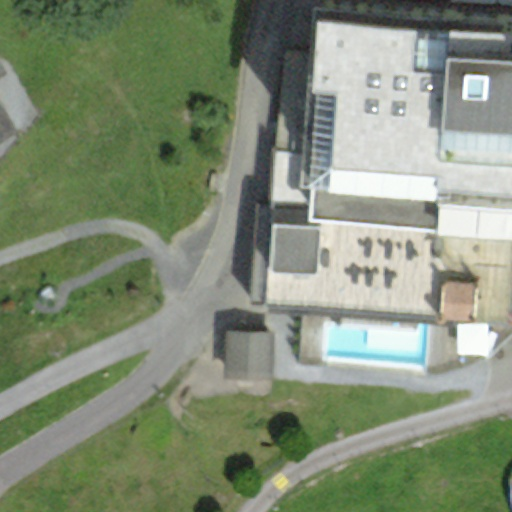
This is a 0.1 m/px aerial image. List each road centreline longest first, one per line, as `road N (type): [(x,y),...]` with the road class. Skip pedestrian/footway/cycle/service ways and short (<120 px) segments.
road 1 (residential): [(204,314),(235,217),(278,0)]
road 2 (residential): [(0,478),(130,398),(171,361),(204,314)]
road 3 (residential): [(0,402),(204,314)]
